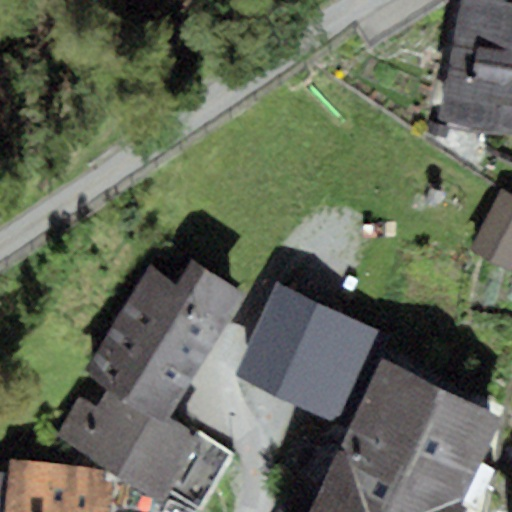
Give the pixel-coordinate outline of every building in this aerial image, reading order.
[(511,0),(460,0),(442,122),(511,132),(511,0)] [(470,250),(509,271),(511,265),(511,195),(501,190),(470,250)] [(166,421),(244,293),(192,262),(179,283),(150,266),(85,373),(108,386),(166,421)] [(381,332),(276,282),(233,373),(338,423),(381,332)] [(502,417),(380,360),(308,511),(458,511),(465,500),(476,505),(492,472),(479,465),(502,417)] [(200,441),(166,421),(108,386),(94,408),(79,399),(54,439),(111,471),(162,504),(200,441)] [(59,511),(64,466),(10,461),(4,511),(59,511)] [(106,511),(111,471),(64,466),(59,511),(106,511)]
